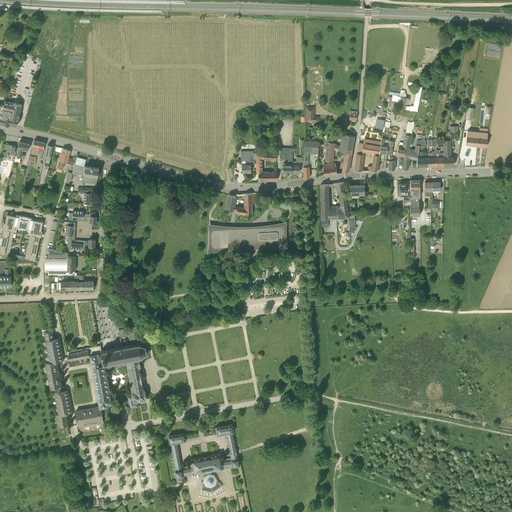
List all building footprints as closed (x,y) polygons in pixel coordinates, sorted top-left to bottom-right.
[(435,77),(435,68),(426,68),(425,76),(435,77)] [(18,117),(20,113),(22,104),(14,103),(5,101),(3,108),(2,108),(2,106),(0,105),(0,123),(9,125),(10,124),(17,126),(19,118),(18,117)] [(315,107),(306,106),(305,122),(319,122),(319,116),(314,116),(315,107)] [(408,148),(408,146),(409,146),(414,123),(408,122),(403,147),(398,146),(396,155),(404,156),(406,148),(408,148)] [(480,128),(480,132),(468,131),(467,135),(466,144),(478,146),(486,146),(488,129),(480,128)] [(340,146),(338,145),(337,150),(342,152),(346,153),(352,154),(355,136),(342,133),(340,146)] [(384,153),(387,153),(388,145),(389,140),(386,139),(386,138),(384,138),(384,139),(381,138),(380,144),(380,146),(380,153),(379,155),(378,160),(384,161),(384,153)] [(45,142),(34,140),(32,150),(43,153),(45,142)] [(450,140),(444,140),(444,145),(443,145),(443,153),(443,165),(454,165),(453,157),(451,157),(450,140)] [(29,143),(19,141),(16,155),(24,157),(24,154),(21,153),(22,149),(28,150),(29,143)] [(319,142),(305,141),(304,151),(308,151),(318,152),(319,142)] [(332,162),(334,143),(328,142),(325,161),(332,162)] [(358,146),(354,170),(361,171),(362,171),(364,154),(363,154),(363,152),(363,147),(364,144),(358,143),(358,146)] [(380,153),(380,146),(364,143),(364,144),(363,147),(363,152),(374,154),(379,154),(379,155),(380,153)] [(3,151),(2,157),(9,158),(12,153),(14,154),(16,146),(15,146),(15,147),(12,146),(12,145),(7,144),(7,145),(8,145),(6,152),(3,151)] [(63,148),(57,167),(63,169),(65,162),(67,162),(70,150),(63,148)] [(289,162),(289,163),(292,164),(293,148),(281,148),(280,160),(283,160),(283,158),(288,158),(288,162),(289,162)] [(402,169),(408,169),(409,157),(410,158),(412,148),(410,148),(408,148),(406,148),(404,156),(402,169)] [(240,151),(241,161),(245,161),(245,165),(241,165),(242,173),(251,172),(251,159),(255,159),(255,153),(254,153),(254,151),(240,151)] [(417,159),(416,166),(428,166),(428,158),(421,158),(422,152),(419,151),(417,159)] [(258,172),(258,180),(277,180),(277,171),(262,171),(262,159),(276,160),(277,154),(256,152),(256,153),(255,153),(255,159),(256,159),(256,169),(256,171),(256,172),(258,172)] [(348,171),(352,154),(346,153),(342,172),(348,171)] [(367,170),(377,170),(378,160),(379,155),(379,154),(374,154),(372,166),(368,166),(367,170)] [(76,159),(74,164),(72,172),(81,174),(80,177),(84,178),(83,181),(96,183),(97,176),(98,176),(99,168),(84,166),(85,159),(76,157),(76,159)] [(292,164),(292,172),(299,173),(299,162),(302,162),(302,157),(296,157),(296,164),(292,164)] [(336,173),(336,166),(335,162),(323,164),(323,175),(336,173)] [(283,173),(287,173),(292,174),(292,172),(292,164),(289,163),(283,163),(283,173)] [(419,215),(420,180),(410,180),(410,184),(410,190),(410,202),(410,206),(410,215),(419,215)] [(347,204),(344,183),(344,182),(335,183),(336,191),(338,191),(339,204),(339,205),(328,205),(328,204),(328,186),(330,186),(329,184),(320,185),(321,226),(326,226),(329,226),(328,219),(349,218),(348,204),(347,204)] [(432,182),(432,195),(432,192),(439,191),(439,190),(440,190),(440,182),(432,182)] [(399,191),(400,191),(400,196),(404,196),(404,202),(410,202),(410,184),(406,184),(406,183),(403,183),(402,183),(401,183),(400,183),(399,183),(399,191)] [(364,184),(350,185),(350,195),(358,194),(358,197),(365,196),(364,184)] [(84,193),(83,203),(94,204),(94,189),(80,189),(80,193),(84,193)] [(252,214),(252,208),(252,204),(255,204),(254,193),(243,193),(244,207),(235,206),(237,196),(235,196),(228,195),(228,194),(228,195),(225,208),(226,208),(236,210),(236,213),(245,214),(252,214)] [(69,212),(69,220),(72,220),(73,217),(77,217),(77,220),(86,221),(87,213),(83,213),(83,210),(73,210),(72,212),(69,212)] [(96,216),(95,211),(90,213),(90,214),(87,213),(86,221),(91,221),(91,223),(96,223),(97,216),(96,216)] [(22,257),(35,260),(40,234),(41,234),(42,231),(41,230),(43,223),(42,221),(33,220),(33,221),(31,221),(31,217),(19,215),(18,218),(16,218),(17,216),(8,215),(7,215),(5,223),(4,223),(3,227),(4,227),(0,248),(0,253),(12,256),(13,254),(10,253),(12,245),(14,246),(15,243),(13,242),(14,234),(17,234),(17,232),(15,231),(16,227),(30,230),(30,234),(27,234),(26,236),(29,237),(27,245),(25,244),(24,248),(27,248),(25,257),(22,256),(22,257)] [(65,235),(68,236),(68,239),(75,240),(75,230),(72,230),(72,226),(76,226),(76,222),(69,222),(68,225),(65,225),(65,235)] [(285,241),(285,230),(285,229),(284,228),(283,227),(282,227),(281,227),(280,227),(215,230),(214,230),(213,231),(212,231),(211,232),(211,233),(210,234),(211,244),(211,245),(211,246),(212,247),(213,248),(214,248),(215,248),(281,245),(282,245),(283,245),(284,244),(285,243),(285,242),(285,241)] [(81,247),(85,247),(85,240),(75,240),(68,239),(67,246),(71,247),(71,249),(81,250),(81,247)] [(85,240),(85,247),(88,248),(88,249),(93,250),(94,246),(95,246),(95,239),(90,239),(90,240),(85,240)] [(50,256),(48,256),(48,258),(47,258),(47,270),(48,270),(48,274),(71,275),(71,270),(75,270),(75,256),(53,256),(50,256)] [(0,286),(11,286),(11,281),(11,275),(10,275),(10,268),(7,269),(6,261),(0,261),(0,286)] [(72,281),(72,289),(81,289),(81,281),(79,281),(79,275),(74,275),(74,278),(76,278),(76,281),(72,281)] [(93,289),(93,281),(83,281),(83,275),(79,275),(79,281),(81,281),(81,289),(93,289)] [(64,278),(64,289),(72,289),(72,281),(69,281),(69,278),(64,278)] [(275,322),(281,331),(289,325),(283,316),(275,322)] [(258,328),(262,331),(269,324),(265,320),(258,328)] [(257,336),(260,332),(252,326),(249,330),(257,336)] [(54,386),(55,392),(62,391),(61,386),(57,362),(63,360),(63,359),(62,359),(58,338),(54,339),(52,331),(44,332),(46,340),(45,340),(49,363),(45,363),(50,387),(54,386)] [(134,332),(120,334),(120,337),(129,336),(130,343),(129,343),(130,345),(139,344),(138,336),(135,336),(134,332)] [(287,342),(302,342),(301,334),(286,334),(287,342)] [(226,339),(227,349),(237,348),(236,338),(226,339)] [(140,344),(139,344),(130,345),(122,347),(122,344),(114,345),(115,349),(110,349),(109,348),(107,348),(107,350),(101,351),(102,355),(105,369),(127,365),(126,362),(139,360),(139,358),(141,357),(141,358),(142,357),(147,353),(145,346),(146,346),(145,346),(140,344)] [(100,345),(68,351),(70,360),(89,357),(89,355),(90,355),(90,357),(94,357),(94,356),(98,355),(98,356),(102,355),(101,351),(100,345)] [(90,357),(100,407),(105,407),(112,405),(111,402),(110,399),(105,369),(102,355),(98,356),(98,355),(94,356),(94,357),(90,357)] [(139,360),(126,362),(127,365),(133,394),(127,396),(129,409),(139,407),(138,401),(146,399),(145,390),(143,390),(140,372),(139,367),(140,366),(139,360)] [(71,413),(67,390),(62,391),(55,392),(59,414),(56,415),(58,427),(67,425),(65,414),(71,413)] [(202,401),(203,401),(205,405),(209,403),(204,394),(199,396),(202,401)] [(107,416),(105,407),(100,407),(76,411),(78,424),(79,427),(103,423),(103,420),(103,417),(107,416)] [(184,433),(183,433),(169,435),(169,436),(168,436),(169,439),(170,439),(175,470),(174,470),(175,477),(177,478),(183,477),(184,476),(183,475),(186,475),(193,473),(193,474),(202,472),(213,470),(223,468),(223,467),(230,466),(232,466),(233,467),(239,466),(240,465),(239,458),(237,459),(232,430),(233,430),(232,425),(232,424),(231,424),(217,427),(216,427),(218,435),(226,433),(231,457),(222,459),(220,454),(219,454),(219,453),(219,454),(191,459),(191,460),(191,465),(182,467),(177,442),(186,440),(184,433)] [(298,442),(307,442),(306,431),(298,432),(298,442)] [(204,475),(202,485),(202,489),(212,492),(221,485),(218,480),(213,474),(213,470),(202,472),(204,475)]
